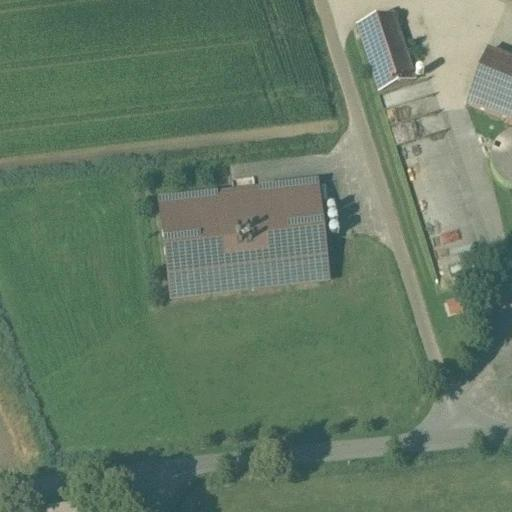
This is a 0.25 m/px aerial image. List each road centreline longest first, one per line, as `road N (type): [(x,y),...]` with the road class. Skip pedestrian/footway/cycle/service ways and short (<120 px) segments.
road 1 (unclassified): [(321,0),(426,336),(468,438)]
road 2 (unclassified): [(468,438),(151,471)]
road 3 (unclassified): [(151,471),(0,492)]
